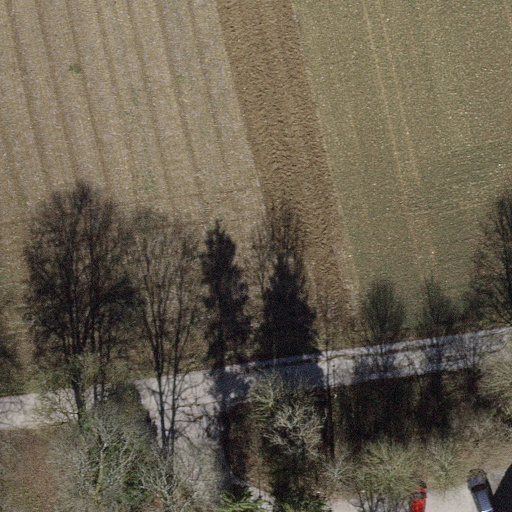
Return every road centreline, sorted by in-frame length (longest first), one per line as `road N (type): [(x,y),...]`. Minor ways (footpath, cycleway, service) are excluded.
road 1 (track): [(511,352),(450,368),(0,415)]
road 2 (track): [(215,388),(240,466),(292,511)]
